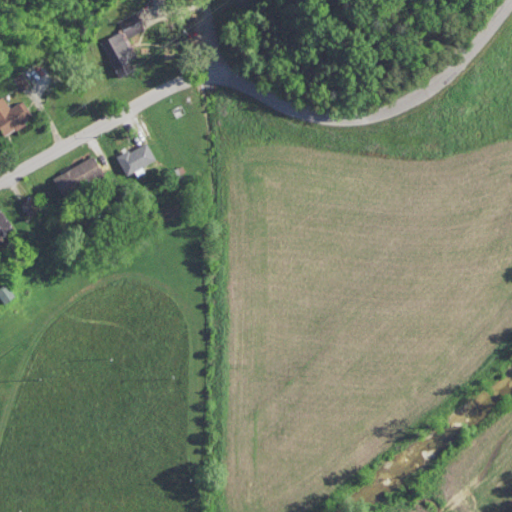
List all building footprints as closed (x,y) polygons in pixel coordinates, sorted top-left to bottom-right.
[(93,41),(136,17),(142,29),(123,40),(139,69),(116,82),(93,41)] [(14,79),(23,74),(30,87),(22,92),(14,79)] [(18,100),(3,106),(0,98),(0,130),(27,119),(18,100)] [(121,173),(151,160),(142,141),(113,155),(121,173)] [(52,179),(92,157),(104,179),(65,201),(52,179)] [(0,208),(4,206),(20,234),(0,244),(0,208)] [(0,298),(6,306),(15,299),(5,286),(0,289),(0,298)]
